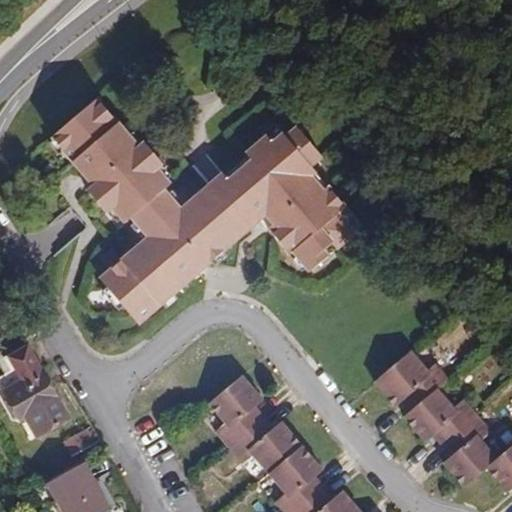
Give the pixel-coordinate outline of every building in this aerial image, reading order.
[(233,17),(248,32),(261,20),(247,5),(233,17)] [(106,214),(111,209),(124,225),(131,219),(146,237),(108,269),(110,272),(100,281),(136,323),(147,314),(149,317),(199,273),(195,269),(205,261),(209,265),(249,231),(211,186),(182,210),(164,188),(170,182),(158,169),(163,165),(143,142),(137,147),(96,98),(50,138),(82,175),(86,171),(96,183),(91,187),(86,192),(106,214)] [(274,226),(269,231),(287,252),(289,249),(309,272),(329,256),(324,250),(332,244),(337,249),(356,233),(339,214),(347,207),(332,191),(328,195),(313,177),(326,166),(299,135),(310,126),(306,121),(284,140),(282,137),(272,146),(266,140),(245,158),(250,164),(228,183),(260,221),(266,216),(270,212),(278,222),(274,226)] [(86,171),(82,175),(91,187),(96,183),(86,171)] [(222,176),(211,186),(249,231),(260,221),(228,183),(222,176)] [(88,229),(106,214),(86,192),(68,206),(88,229)] [(278,222),(270,212),(266,216),(274,226),(278,222)] [(329,256),(337,249),(332,244),(324,250),(329,256)] [(195,269),(199,273),(209,265),(205,261),(195,269)] [(36,438),(69,419),(28,347),(10,358),(23,380),(3,391),(19,419),(24,416),(36,438)] [(427,371),(411,352),(374,383),(395,407),(404,400),(409,395),(418,405),(437,389),(448,379),(435,364),(427,371)] [(242,376),(208,405),(225,424),(214,433),(228,448),(258,422),(249,412),(255,407),(263,400),(242,376)] [(437,389),(418,405),(412,410),(403,417),(423,441),(431,435),(437,430),(446,441),(477,415),(463,399),(453,408),(437,389)] [(418,405),(409,395),(404,400),(412,410),(418,405)] [(255,407),(249,412),(258,422),(264,418),(255,407)] [(477,415),(446,441),(455,452),(450,457),(442,463),(462,487),(486,467),(496,459),(480,440),(490,431),(477,415)] [(273,429),(264,418),(258,422),(268,434),(273,429)] [(268,434),(258,422),(228,448),(241,465),(252,456),(268,475),(301,446),(281,422),(273,429),(268,434)] [(446,441),(437,430),(431,435),(440,446),(446,441)] [(455,452),(446,441),(440,446),(450,457),(455,452)] [(511,445),(496,459),(486,467),(507,492),(511,487),(511,445)] [(322,472),(301,446),(268,475),(281,491),(285,495),(275,504),(281,511),(296,511),(318,494),(309,482),(315,478),(322,472)] [(85,462),(47,484),(62,511),(104,511),(110,509),(85,462)] [(309,482),(318,494),(324,489),(315,478),(309,482)] [(333,500),(324,489),(318,494),(328,505),(333,500)] [(328,505),(318,494),(296,511),(361,511),(344,491),(333,500),(328,505)]
